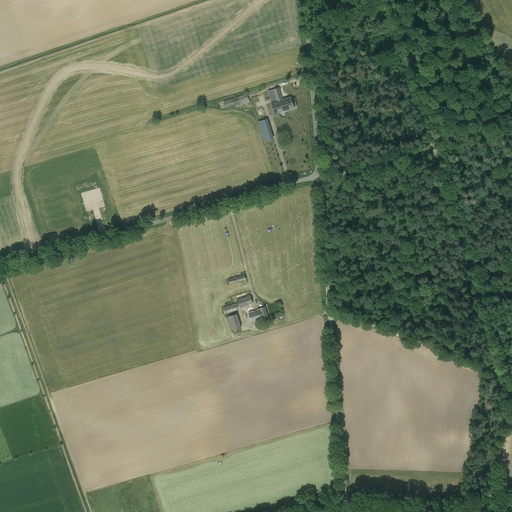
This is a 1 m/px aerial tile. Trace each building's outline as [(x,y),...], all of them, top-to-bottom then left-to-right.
[(291,97),(282,99),(279,87),(268,91),(271,103),(275,114),(294,108),(291,97)] [(250,102),(247,94),(223,102),(225,108),(239,103),(240,105),(250,102)] [(267,119),(264,120),(261,110),(255,112),(264,141),(273,139),(267,119)] [(230,284),(246,280),(245,275),(228,279),(230,284)] [(237,300),(238,302),(223,307),(225,314),(240,309),(240,308),(253,303),(250,295),(237,300)] [(258,309),(248,312),(251,323),(263,319),(268,318),(265,307),(258,309)] [(241,327),(237,314),(228,317),(232,330),(241,327)]
